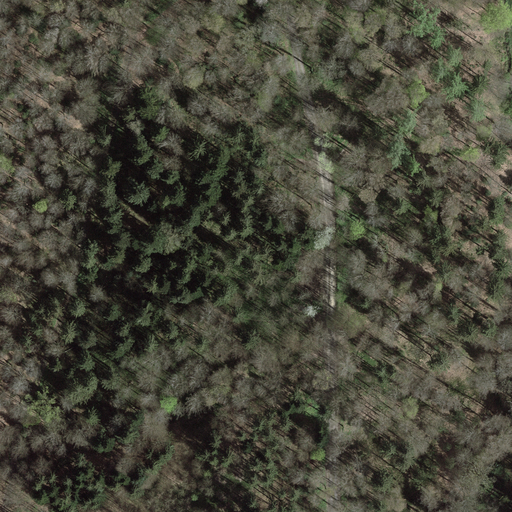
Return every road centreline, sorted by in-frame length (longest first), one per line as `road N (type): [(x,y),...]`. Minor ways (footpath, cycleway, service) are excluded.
road 1 (track): [(0,511),(12,438),(84,221),(126,41),(174,0)]
road 2 (track): [(290,0),(334,255),(330,511)]
